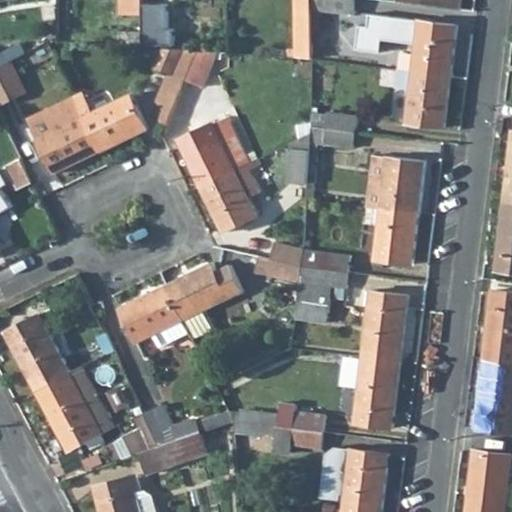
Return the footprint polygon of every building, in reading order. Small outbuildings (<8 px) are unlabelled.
[(122,0),(123,14),(144,14),(143,0),(122,0)] [(314,9),(314,0),(298,0),(299,58),(314,59),(314,9)] [(358,0),(314,0),(314,9),(357,14),(358,0)] [(398,0),(399,2),(461,10),(462,0),(398,0)] [(415,71),(453,76),(459,25),(371,14),(370,26),(361,25),(358,49),(383,52),(384,40),(418,44),(417,53),(415,71)] [(121,32),(121,44),(144,44),(144,32),(121,32)] [(156,34),(155,48),(164,49),(178,50),(180,35),(156,34)] [(3,51),(9,63),(12,61),(28,53),(22,42),(3,51)] [(26,56),(31,66),(54,55),(48,44),(26,56)] [(0,67),(9,63),(3,51),(0,46),(0,67)] [(173,75),(188,80),(200,51),(178,50),(164,49),(156,68),(173,75)] [(219,53),(200,51),(188,80),(205,87),(219,53)] [(402,51),(399,69),(415,71),(417,53),(402,51)] [(9,63),(0,67),(0,101),(26,89),(12,61),(9,63)] [(411,99),(409,122),(447,128),(453,76),(415,71),(399,69),(398,87),(413,89),(411,99)] [(173,75),(162,102),(176,108),(188,80),(173,75)] [(398,87),(396,97),(411,99),(413,89),(398,87)] [(32,120),(56,174),(103,151),(150,128),(133,94),(87,117),(77,98),(32,120)] [(313,127),(357,132),(360,115),(329,111),(329,114),(314,112),(313,127)] [(181,140),(203,186),(252,163),(248,155),(229,116),(181,140)] [(356,148),(357,132),(313,127),(313,133),(312,150),(310,184),(309,200),(316,201),(320,143),(356,148)] [(0,150),(0,168),(8,164),(23,157),(16,142),(0,150)] [(291,182),(310,184),(312,150),(293,149),(291,182)] [(248,155),(252,163),(260,159),(257,151),(248,155)] [(376,155),(369,207),(383,208),(390,157),(376,155)] [(390,157),(383,208),(421,213),(427,162),(390,157)] [(9,166),(20,188),(35,181),(24,158),(9,166)] [(252,163),(203,186),(226,233),(260,216),(251,197),(263,192),(252,170),(263,165),(260,159),(252,163)] [(511,271),(511,200),(507,200),(498,270),(511,271)] [(369,207),(367,223),(381,225),(383,208),(369,207)] [(381,225),(376,260),(415,264),(421,213),(383,208),(381,225)] [(277,242),(273,260),(304,267),(306,250),(277,242)] [(352,256),(306,250),(304,267),(350,272),(352,256)] [(236,267),(302,283),(304,267),(273,260),(239,252),(236,267)] [(215,263),(169,286),(186,320),(187,319),(206,310),(245,290),(233,265),(219,272),(215,263)] [(346,298),(350,272),(304,267),(302,283),(335,287),(339,287),(337,297),(346,298)] [(302,283),(297,319),(330,323),(335,287),(302,283)] [(122,309),(140,343),(171,328),(186,320),(169,286),(122,309)] [(371,305),(365,357),(403,361),(411,295),(373,290),(371,305)] [(511,291),(496,290),(487,361),(511,363),(511,291)] [(187,319),(197,339),(217,330),(206,310),(187,319)] [(8,332),(39,391),(73,373),(42,315),(8,332)] [(171,328),(177,340),(192,332),(186,320),(171,328)] [(98,338),(107,356),(117,351),(107,333),(98,338)] [(365,357),(357,423),(395,428),(403,361),(365,357)] [(511,363),(487,361),(479,429),(511,433),(511,363)] [(84,367),(73,373),(39,391),(72,451),(117,428),(84,367)] [(280,414),(279,426),(296,428),(298,412),(299,405),(282,403),(280,414)] [(146,413),(162,446),(204,432),(200,421),(199,417),(176,425),(166,404),(146,413)] [(200,421),(204,432),(237,421),(231,410),(200,421)] [(243,410),(241,421),(279,426),(280,414),(243,410)] [(296,428),(326,432),(327,416),(298,412),(296,428)] [(136,418),(151,450),(162,446),(146,413),(136,418)] [(279,426),(241,421),(237,421),(237,433),(263,436),(263,433),(278,435),(279,426)] [(278,435),(276,450),(294,452),(295,444),(296,428),(279,426),(278,435)] [(324,448),(326,432),(296,428),(295,444),(324,448)] [(204,432),(162,446),(151,450),(141,453),(149,475),(212,454),(204,432)] [(348,495),(345,511),(384,511),(391,454),(366,451),(366,450),(338,447),(329,454),(324,498),(343,500),(343,494),(348,495)] [(511,453),(476,449),(468,511),(506,511),(511,472),(511,453)] [(96,487),(103,511),(143,511),(138,493),(143,492),(138,475),(96,487)] [(158,511),(154,494),(148,490),(143,492),(138,493),(143,511),(158,511)]
